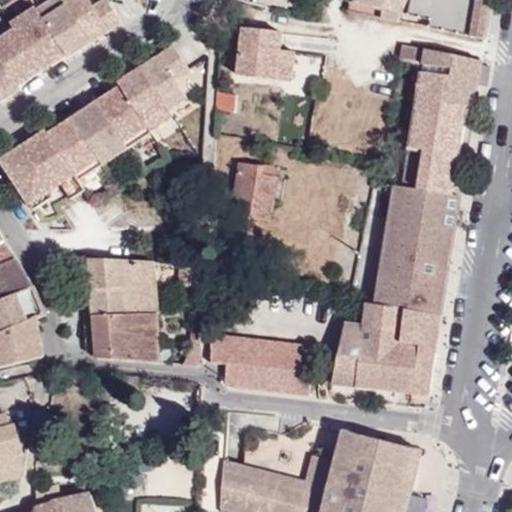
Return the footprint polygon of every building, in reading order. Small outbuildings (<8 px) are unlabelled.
[(51,0),(34,11),(63,55),(65,58),(69,55),(68,55),(65,57),(63,54),(72,49),(74,52),(90,42),(89,41),(87,42),(85,40),(60,2),(58,0),(51,0)] [(63,0),(60,2),(85,40),(92,35),(94,39),(97,37),(97,36),(95,37),(93,35),(102,28),(105,32),(119,22),(103,0),(102,0),(90,8),(84,0),(63,0)] [(102,0),(84,0),(90,8),(102,0)] [(123,18),(138,9),(131,0),(119,0),(114,4),(123,18)] [(262,0),(261,3),(275,7),(272,22),(289,25),(291,18),(311,22),(312,14),(283,6),(285,0),(262,0)] [(401,0),(347,0),(345,10),(396,21),(401,0)] [(426,24),(481,35),(486,0),(407,0),(405,12),(426,17),(426,24)] [(492,0),(486,0),(481,35),(486,36),(492,0)] [(33,9),(9,25),(39,70),(53,62),(50,58),(60,52),(62,54),(60,55),(61,56),(63,55),(34,11),(33,9)] [(0,31),(0,62),(16,86),(17,89),(16,90),(16,91),(18,89),(16,86),(14,82),(25,75),(27,79),(39,70),(9,25),(0,31)] [(97,36),(97,37),(105,32),(102,28),(93,35),(95,37),(97,36)] [(282,36),(245,32),(240,79),(277,84),(280,53),(282,36)] [(148,63),(138,69),(166,110),(182,99),(170,81),(185,71),(170,48),(153,60),(155,59),(156,62),(150,66),(148,63)] [(69,55),(74,52),(72,49),(63,54),(65,57),(68,55),(69,55)] [(425,51),(422,69),(403,187),(454,195),(470,92),(478,89),(482,61),(425,51)] [(50,58),(53,62),(61,56),(60,55),(62,54),(60,52),(50,58)] [(280,53),(277,84),(292,85),(296,55),(280,53)] [(0,101),(7,97),(5,93),(16,86),(0,62),(0,101)] [(116,84),(118,87),(147,130),(169,116),(166,110),(138,69),(127,76),(129,80),(119,87),(117,84),(119,83),(119,82),(116,84)] [(25,75),(14,82),(16,86),(27,79),(25,75)] [(127,76),(119,82),(119,83),(117,84),(119,87),(129,80),(127,76)] [(235,89),(214,85),(213,109),(235,111),(235,89)] [(7,97),(16,91),(16,90),(17,89),(16,86),(5,93),(7,97)] [(118,87),(95,103),(125,149),(149,133),(147,130),(118,87)] [(95,103),(71,119),(101,165),(125,149),(95,103)] [(71,119),(46,135),(73,175),(77,181),(101,165),(71,119)] [(32,140),(0,160),(0,161),(4,167),(5,167),(10,175),(9,176),(32,210),(51,198),(47,192),(59,184),(73,175),(46,135),(44,132),(42,133),(48,143),(50,142),(53,147),(49,150),(46,146),(39,151),(32,140)] [(42,133),(32,140),(39,151),(46,146),(49,150),(53,147),(50,142),(48,143),(42,133)] [(261,165),(235,161),(227,216),(269,221),(274,177),(261,175),(261,165)] [(73,175),(59,184),(69,199),(83,190),(77,181),(73,175)] [(397,186),(377,305),(442,316),(462,197),(454,195),(403,187),(397,186)] [(0,302),(33,289),(6,243),(0,246),(0,302)] [(157,317),(153,273),(163,273),(163,282),(180,282),(179,277),(198,280),(197,268),(180,266),(87,257),(94,317),(157,317)] [(33,289),(0,302),(0,369),(43,358),(44,337),(40,322),(45,316),(33,289)] [(335,382),(430,397),(436,356),(442,316),(377,305),(368,304),(364,325),(344,322),(335,382)] [(160,361),(157,317),(94,317),(97,357),(160,361)] [(312,344),(212,330),(211,363),(230,362),(227,384),(231,386),(249,388),(293,393),(310,395),(314,369),(310,360),(312,344)] [(201,335),(193,334),(193,346),(201,347),(201,335)] [(135,402),(139,380),(120,377),(116,399),(135,402)] [(0,481),(17,479),(24,448),(15,427),(7,428),(6,419),(0,419),(0,481)] [(411,511),(426,453),(349,435),(338,463),(315,460),(309,485),(230,465),(223,511),(411,511)] [(93,511),(88,499),(52,505),(52,510),(36,510),(35,511),(93,511)]
